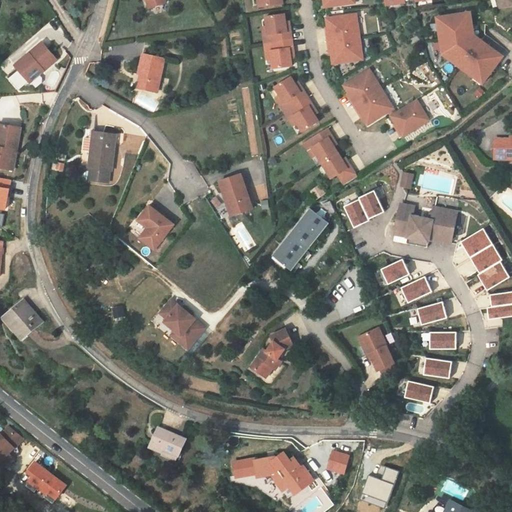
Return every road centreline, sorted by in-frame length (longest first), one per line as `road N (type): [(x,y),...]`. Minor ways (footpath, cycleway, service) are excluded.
road 1 (residential): [(422,443),(206,419),(135,384),(74,331),(40,268),(31,195),(48,130),(102,0)]
road 2 (residential): [(422,443),(472,372),(477,327),(437,255),(382,244),(374,227),(396,194)]
road 3 (primary): [(0,397),(143,511)]
road 4 (residential): [(305,0),(313,68),(366,154)]
